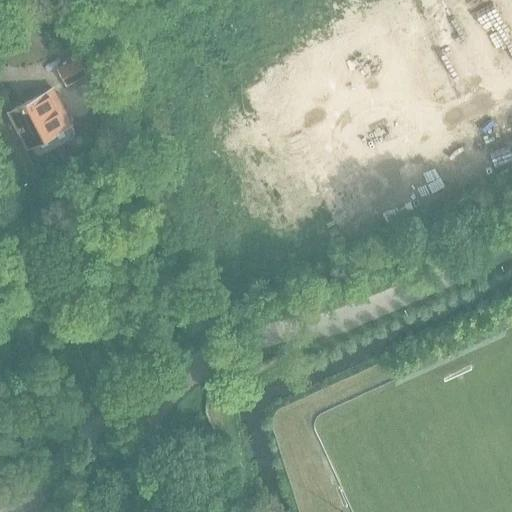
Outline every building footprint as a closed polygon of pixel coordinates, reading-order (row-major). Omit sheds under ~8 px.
[(65,28),(60,17),(47,23),(53,35),(65,28)] [(75,42),(69,33),(62,37),(68,46),(75,42)] [(80,55),(74,45),(62,51),(68,62),(80,55)] [(89,73),(80,56),(68,62),(57,68),(66,85),(89,73)] [(12,110),(11,111),(28,143),(30,142),(35,152),(40,153),(73,136),(74,131),(69,122),(70,122),(54,89),(12,110)]
